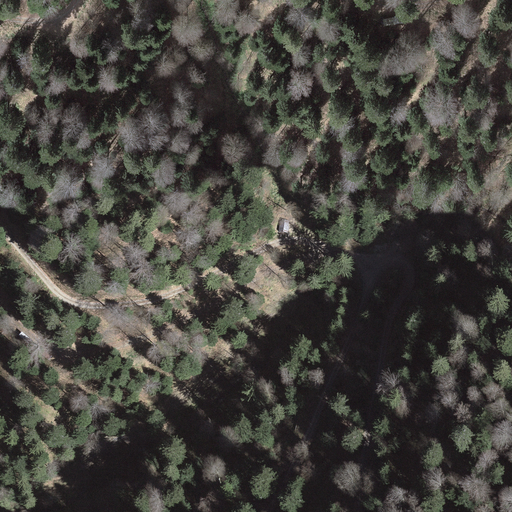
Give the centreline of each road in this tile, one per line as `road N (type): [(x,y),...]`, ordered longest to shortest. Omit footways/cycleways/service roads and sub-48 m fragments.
road 1 (track): [(267,511),(310,435),(375,261),(395,260),(406,266),(409,283),(387,322),(360,511)]
road 2 (track): [(375,261),(282,241),(186,288),(94,307),(64,300),(39,282),(0,232)]
road 3 (track): [(339,254),(294,261),(173,329),(73,357),(40,346),(0,308)]
